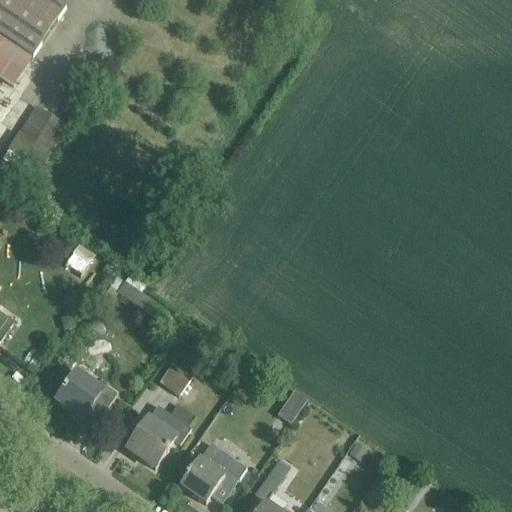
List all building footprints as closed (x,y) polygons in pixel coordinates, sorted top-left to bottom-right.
[(0,0),(0,75),(17,50),(33,61),(66,11),(49,0),(0,0)] [(36,109),(8,153),(42,174),(69,130),(36,109)] [(73,258),(66,267),(82,278),(89,268),(73,258)] [(119,298),(140,313),(147,303),(126,288),(119,298)] [(0,345),(14,327),(0,316),(0,345)] [(159,387),(177,399),(189,382),(171,369),(159,387)] [(87,418),(99,426),(118,399),(105,390),(102,394),(77,377),(66,392),(64,390),(63,392),(65,394),(57,405),(83,423),(87,418)] [(177,408),(170,419),(159,411),(150,424),(149,423),(127,453),(156,473),(176,445),(182,449),(193,434),(188,431),(196,421),(177,408)] [(369,459),(370,446),(357,444),(356,457),(369,459)] [(210,449),(199,465),(190,479),(188,477),(186,481),(188,482),(181,491),(207,508),(211,501),(221,508),(239,482),(240,483),(246,474),(210,449)] [(254,499),(266,506),(291,472),(279,464),(254,499)]
